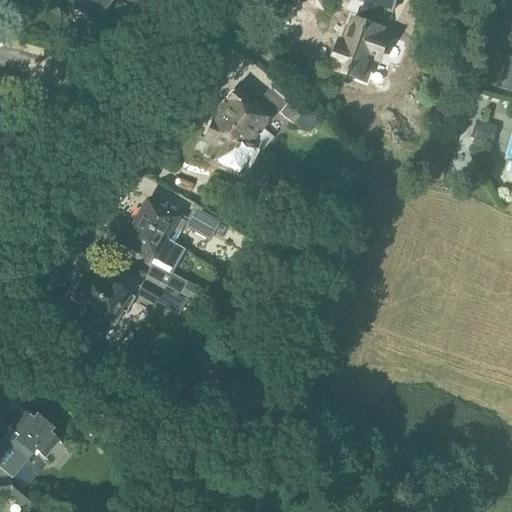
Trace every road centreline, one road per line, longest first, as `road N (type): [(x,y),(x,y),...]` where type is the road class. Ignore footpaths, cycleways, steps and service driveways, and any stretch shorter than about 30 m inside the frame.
road 1 (residential): [(0,246),(113,118)]
road 2 (residential): [(113,118),(217,0)]
road 3 (residential): [(113,118),(63,76),(0,58)]
